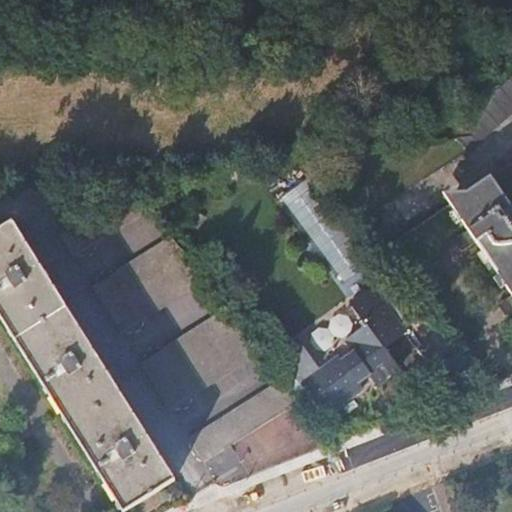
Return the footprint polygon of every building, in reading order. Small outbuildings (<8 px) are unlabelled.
[(511,75),(499,87),(442,137),(431,145),(355,196),(370,219),(464,156),(511,114),(511,75)] [(511,160),(471,188),(443,191),(453,209),(450,212),(458,223),(462,222),(465,227),(511,296),(511,202),(509,198),(511,195),(511,160)] [(0,316),(123,511),(125,511),(176,480),(17,231),(0,241),(0,316)] [(124,334),(203,281),(171,234),(92,286),(124,334)] [(401,329),(371,284),(348,299),(362,321),(339,336),(347,348),(335,356),(331,349),(311,361),(293,334),(275,346),(316,410),(354,385),(351,378),(362,371),(370,382),(392,367),(378,345),(401,329)] [(257,353),(228,308),(143,363),(172,408),(257,353)] [(204,461),(294,402),(280,380),(190,439),(204,461)]
